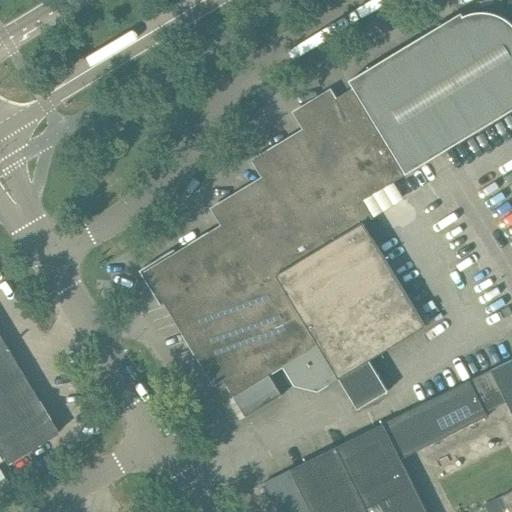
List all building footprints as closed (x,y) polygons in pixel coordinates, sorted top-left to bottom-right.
[(177,265),(160,275),(171,292),(163,297),(215,383),(223,378),(234,396),(246,417),(282,395),(270,375),(284,366),(296,384),(318,389),(338,377),(358,409),(388,391),(370,360),(426,326),(364,224),(373,219),(362,201),(511,110),(511,23),(510,22),(504,17),(497,14),(490,12),(482,12),(475,12),(468,15),(461,18),(446,27),(444,24),(351,79),(350,80),(354,87),(335,99),(331,91),(295,112),(306,129),(255,160),(265,178),(214,208),(224,226),(173,257),(177,265)] [(0,452),(7,463),(58,432),(0,336),(0,452)] [(511,360),(492,371),(507,402),(511,411),(511,360)] [(507,402),(492,371),(382,424),(400,460),(488,416),(487,412),(507,402)] [(509,446),(498,423),(426,459),(437,481),(509,446)] [(336,447),(264,482),(279,511),(425,511),(400,460),(388,436),(382,424),(336,447)] [(511,511),(511,491),(502,496),(509,511),(511,511)]
